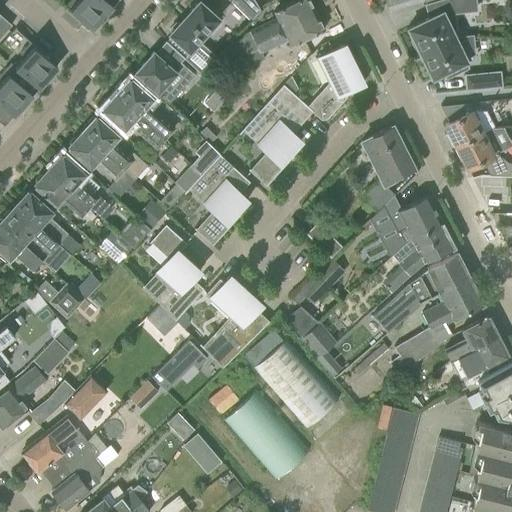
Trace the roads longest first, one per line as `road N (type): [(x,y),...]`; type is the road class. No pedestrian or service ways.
road 1 (residential): [(511,310),(406,105)]
road 2 (residential): [(246,246),(350,132),(406,105)]
road 3 (residential): [(0,167),(95,60)]
